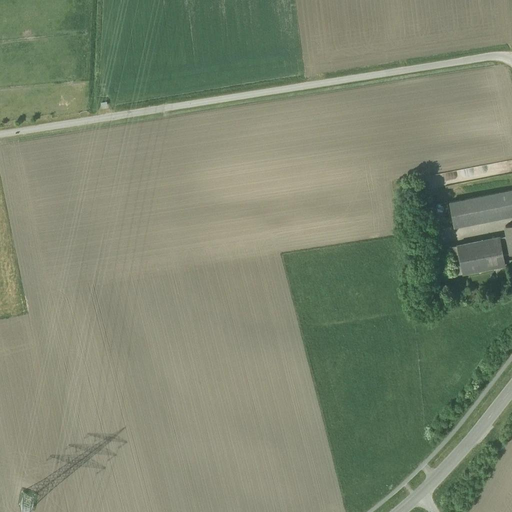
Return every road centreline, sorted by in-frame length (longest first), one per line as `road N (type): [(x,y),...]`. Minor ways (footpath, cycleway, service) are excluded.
road 1 (unclassified): [(0,136),(489,58),(511,61)]
road 2 (tertiary): [(399,511),(511,387)]
